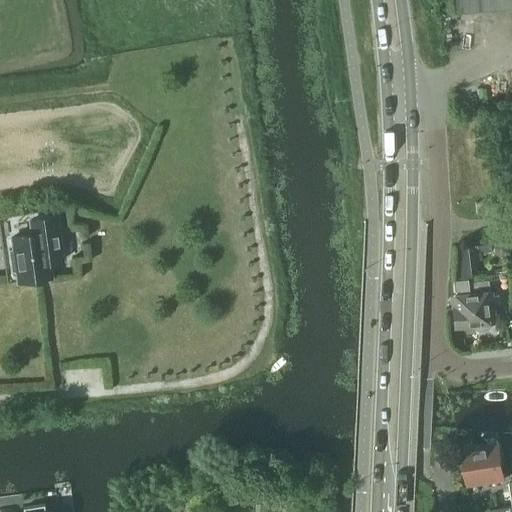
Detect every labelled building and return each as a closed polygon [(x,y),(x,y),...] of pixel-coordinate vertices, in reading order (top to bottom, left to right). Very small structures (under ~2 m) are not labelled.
[(511,0),(452,0),(453,12),(511,7),(511,0)] [(491,201),(474,202),(475,214),(479,214),(486,213),(492,213),(491,201)] [(29,220),(30,225),(31,234),(11,237),(12,248),(7,249),(10,272),(16,271),(17,283),(50,278),(48,263),(61,261),(55,217),(29,220)] [(499,243),(494,247),(495,253),(500,255),(505,251),(504,246),(499,243)] [(490,253),(489,244),(476,246),(476,249),(484,253),(490,253)] [(453,281),(456,308),(451,309),(453,327),(473,325),(473,328),(477,331),(487,330),(490,327),(490,323),(494,322),(490,292),(488,292),(487,280),(467,283),(466,279),(453,281)] [(463,449),(469,485),(504,479),(498,444),(463,449)] [(263,491),(253,491),(253,503),(263,503),(263,491)] [(490,511),(511,511),(511,493),(511,494),(511,500),(511,506),(490,509),(490,511)]
